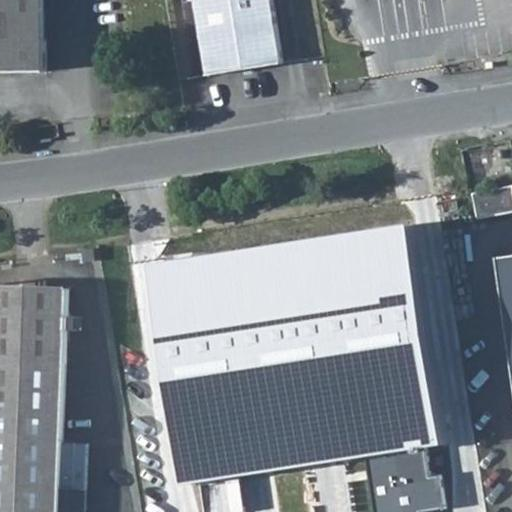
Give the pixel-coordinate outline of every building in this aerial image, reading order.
[(0,0),(0,71),(51,71),(50,0),(0,0)] [(205,0),(217,73),(288,63),(278,0),(205,0)] [(511,188),(474,195),(478,220),(511,214),(511,188)] [(100,247),(90,249),(92,261),(101,259),(100,247)] [(511,345),(511,260),(500,262),(511,345)] [(311,277),(194,295),(200,343),(339,322),(337,309),(341,309),(337,282),(336,273),(331,270),(311,273),(311,277)] [(0,358),(72,361),(75,287),(0,284),(0,358)] [(0,511),(89,511),(91,490),(66,488),(68,451),(72,361),(0,358),(0,511)] [(292,376),(208,388),(225,511),(259,511),(311,505),(292,376)] [(331,436),(304,441),(310,467),(336,462),(331,436)] [(69,441),(68,487),(92,488),(94,442),(69,441)]
